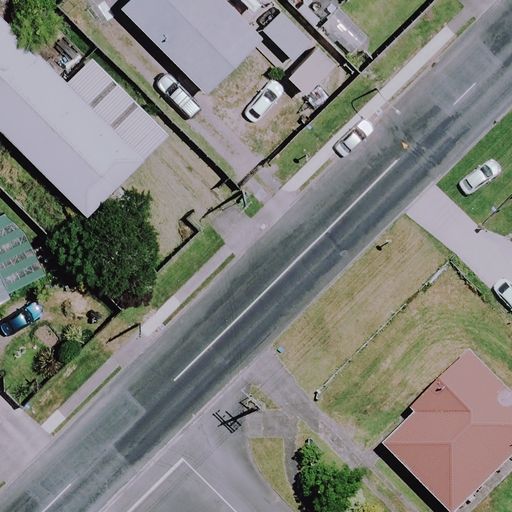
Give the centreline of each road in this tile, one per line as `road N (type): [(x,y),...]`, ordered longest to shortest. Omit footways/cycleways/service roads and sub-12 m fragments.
road 1 (residential): [(141,417),(511,52)]
road 2 (residential): [(45,511),(141,417)]
road 3 (residential): [(234,511),(141,417)]
